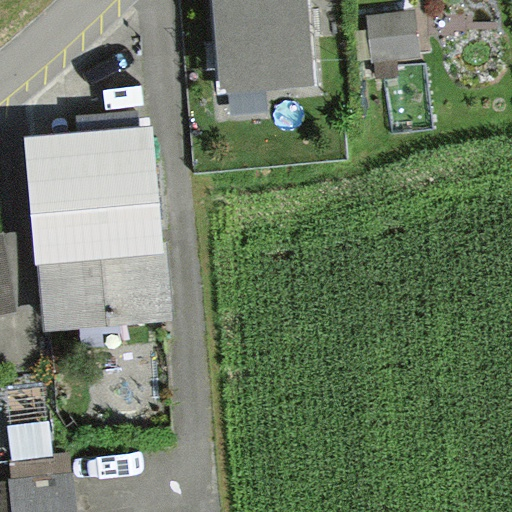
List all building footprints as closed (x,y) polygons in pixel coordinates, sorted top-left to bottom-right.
[(309,0),(213,0),(222,88),(232,87),(234,112),(269,109),(268,90),(317,86),(309,0)] [(423,59),(419,12),(365,16),(369,63),(423,59)] [(35,267),(41,267),(46,326),(167,317),(153,129),(26,138),(35,267)] [(0,314),(16,311),(1,234),(0,234),(0,314)] [(0,511),(72,511),(67,457),(11,463),(12,477),(0,478),(0,511)]
